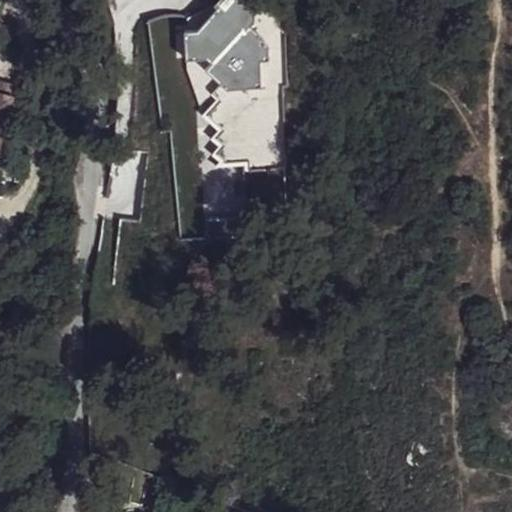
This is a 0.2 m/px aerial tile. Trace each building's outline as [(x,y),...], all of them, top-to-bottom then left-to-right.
[(205,55),(203,66),(227,87),(256,88),(259,69),(266,68),(271,53),(253,29),(264,21),(262,11),(245,3),(246,0),(231,0),(222,6),(212,14),(208,29),(186,22),(182,48),(205,55)] [(182,48),(180,62),(203,66),(205,55),(182,48)] [(201,154),(193,158),(222,162),(220,175),(241,177),(256,88),(227,87),(203,66),(200,82),(209,93),(193,107),(205,126),(197,132),(204,141),(196,144),(201,154)] [(13,86),(0,82),(0,149),(4,150),(2,128),(13,86)] [(36,246),(8,245),(7,264),(35,266),(36,246)]
